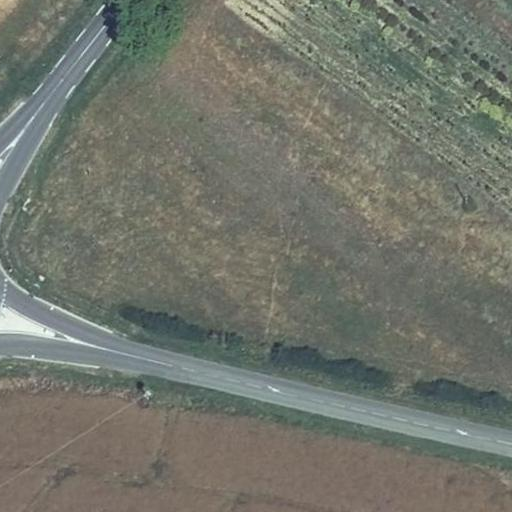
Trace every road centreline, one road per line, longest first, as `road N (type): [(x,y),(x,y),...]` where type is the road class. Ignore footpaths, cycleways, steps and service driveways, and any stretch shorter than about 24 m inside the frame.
road 1 (tertiary): [(133,357),(511,444)]
road 2 (tertiary): [(133,357),(0,287)]
road 3 (tertiary): [(0,344),(133,357)]
road 4 (secondary): [(43,103),(125,0)]
